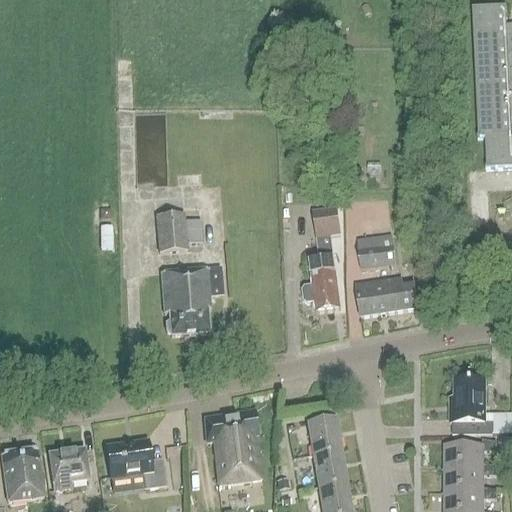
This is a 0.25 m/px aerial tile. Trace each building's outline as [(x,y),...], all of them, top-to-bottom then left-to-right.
[(511,27),(506,28),(505,10),(471,11),(478,141),(485,141),(486,172),(511,170),(511,27)] [(465,176),(451,177),(455,262),(466,262),(466,273),(511,271),(511,257),(468,259),(465,176)] [(319,264),(309,265),(312,289),(302,290),(304,306),(314,305),(315,315),(340,311),(331,239),(340,238),(337,212),(313,215),(319,264)] [(156,219),(159,256),(187,254),(186,247),(202,246),(200,223),(184,224),(184,217),(156,219)] [(355,243),(359,274),(395,269),(391,239),(355,243)] [(463,264),(453,264),(453,274),(463,273),(463,264)] [(170,337),(170,340),(209,337),(207,313),(211,313),(210,300),(223,299),(221,271),(160,275),(163,317),(168,316),(169,324),(165,326),(166,335),(170,337)] [(360,321),(418,313),(414,287),(402,289),(400,281),(356,288),(357,296),(356,296),(360,321)] [(484,426),(485,385),(454,384),(454,411),(450,411),(449,426),(452,426),(452,439),(492,439),(492,426),(484,426)] [(255,414),(204,422),(208,446),(215,445),(222,487),(263,481),(258,450),(261,449),(255,414)] [(307,426),(312,458),(341,453),(335,421),(307,426)] [(166,490),(164,481),(162,462),(150,464),(147,444),(133,446),(133,447),(123,449),(123,448),(106,450),(110,482),(142,477),(144,493),(166,490)] [(444,474),(495,474),(495,470),(481,468),(481,455),(495,455),(495,446),(481,444),(481,449),(444,450),(444,474)] [(288,461),(286,448),(274,449),(276,463),(288,461)] [(7,506),(43,501),(37,453),(0,458),(7,506)] [(88,484),(88,481),(84,453),(48,458),(53,495),(72,492),(71,486),(88,484)] [(341,453),(312,458),(318,490),(346,485),(341,453)] [(483,498),(483,491),(483,480),(495,479),(495,474),(444,474),(444,481),(444,498),(483,498)] [(288,492),(286,483),(276,484),(278,494),(288,492)] [(350,511),(346,485),(318,490),(321,511),(350,511)] [(483,491),(483,498),(444,498),(443,511),(482,511),(482,503),(497,503),(496,494),(483,491)] [(289,499),(280,501),(282,508),(290,506),(289,499)]
